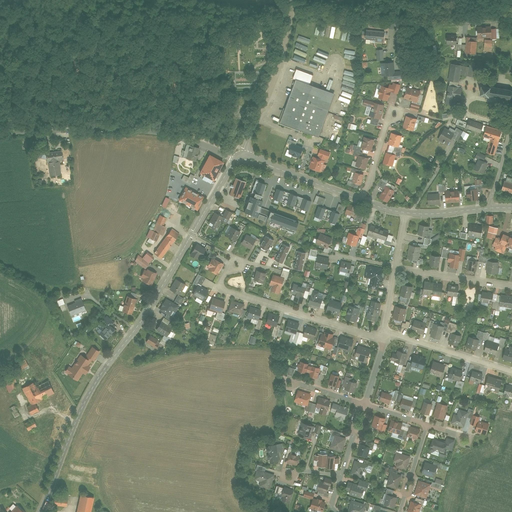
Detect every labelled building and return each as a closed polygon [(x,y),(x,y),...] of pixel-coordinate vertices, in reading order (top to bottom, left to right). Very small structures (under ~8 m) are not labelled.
[(321,35),(346,40),(346,41),(350,42),(353,29),(323,24),(321,35)] [(478,28),(479,39),(492,38),(492,30),(492,27),(478,28)] [(385,43),(386,32),(368,30),(366,41),(385,43)] [(300,32),(298,36),(310,40),(311,36),(300,32)] [(457,44),(459,44),(459,36),(447,36),(447,44),(457,44)] [(298,38),(297,42),(308,46),(309,42),(298,38)] [(485,41),(485,52),(493,52),(493,41),(485,41)] [(468,45),(467,52),(467,55),(478,55),(478,42),(468,42),(468,45)] [(295,55),(294,59),(306,63),(307,59),(295,55)] [(382,64),(382,76),(396,76),(396,63),(382,64)] [(450,81),(459,83),(461,75),(462,66),(451,64),(449,81),(450,81)] [(470,67),(462,66),(461,75),(469,76),(470,67)] [(297,70),(294,78),(297,80),(280,123),(320,138),(337,95),(310,85),(313,76),(297,70)] [(378,98),(389,102),(392,92),(399,95),(402,86),(394,83),(393,85),(390,84),(389,88),(382,86),(378,98)] [(350,102),(353,94),(355,90),(343,86),(339,99),(350,102)] [(449,86),(446,104),(460,107),(463,88),(459,87),(450,86),(449,86)] [(481,95),(510,100),(511,98),(511,90),(482,86),(481,95)] [(404,99),(418,103),(422,92),(408,87),(404,99)] [(380,119),(381,120),(386,106),(366,100),(364,106),(372,108),(369,116),(373,117),(380,119)] [(422,106),(413,103),(411,110),(420,112),(422,106)] [(378,126),(380,119),(373,117),(371,124),(378,126)] [(403,129),(414,132),(417,120),(406,117),(403,129)] [(457,125),(467,129),(469,123),(459,120),(457,125)] [(481,134),(484,125),(470,120),(469,123),(467,129),(481,134)] [(491,139),(499,141),(502,129),(486,126),(484,138),(491,139)] [(439,140),(449,146),(453,138),(455,134),(449,131),(445,128),(439,140)] [(450,128),(449,131),(455,134),(453,138),(459,141),(464,132),(457,128),(455,131),(450,128)] [(391,145),(399,148),(400,145),(403,136),(392,133),(388,145),(391,145)] [(363,148),(373,151),(376,140),(365,137),(361,148),(363,148)] [(497,155),(499,141),(491,139),(488,154),(497,155)] [(289,153),(300,157),(303,147),(296,145),(292,144),(289,153)] [(41,146),(34,147),(36,155),(38,158),(42,157),(45,159),(47,159),(47,163),(48,162),(51,176),(60,174),(59,161),(63,160),(61,152),(46,154),(46,156),(44,156),(42,155),(41,146)] [(196,161),(199,148),(189,146),(186,159),(196,161)] [(321,149),(318,158),(326,160),(329,161),(332,153),(321,149)] [(480,159),(484,162),(487,156),(479,152),(476,157),(480,159)] [(383,165),(393,168),(396,156),(388,153),(387,153),(383,165)] [(199,178),(207,182),(209,178),(213,180),(223,162),(210,155),(200,173),(201,174),(199,178)] [(318,158),(314,156),(310,168),(322,172),(326,160),(318,158)] [(362,157),(359,156),(356,167),(366,170),(369,159),(362,157)] [(474,170),(483,174),(488,164),(484,162),(480,159),(474,170)] [(362,185),(365,175),(360,174),(356,173),(353,183),(360,185),(362,185)] [(191,184),(195,175),(191,174),(190,177),(185,175),(182,180),(191,184)] [(248,183),(236,178),(233,187),(230,195),(243,200),(248,183)] [(259,216),(264,201),(261,200),(267,184),(256,181),(245,211),(259,216)] [(503,194),(511,196),(511,184),(506,182),(503,194)] [(380,198),(389,203),(396,191),(387,186),(380,198)] [(197,210),(204,197),(186,188),(179,200),(197,210)] [(274,199),(280,201),(284,191),(277,188),(274,199)] [(479,200),(478,190),(466,191),(468,202),(479,200)] [(447,203),(461,202),(460,192),(448,192),(447,192),(447,203)] [(290,193),(286,203),(294,206),(298,196),(290,193)] [(441,205),(441,194),(428,194),(429,206),(441,205)] [(314,203),(324,206),(327,198),(317,195),(314,203)] [(167,208),(171,199),(166,197),(162,206),(167,208)] [(312,201),(304,198),(301,208),(309,211),(312,201)] [(340,204),(337,211),(344,213),(346,206),(340,204)] [(350,204),(346,213),(357,217),(360,208),(350,204)] [(326,209),(319,206),(315,217),(322,219),(326,209)] [(224,217),(221,221),(227,224),(233,213),(227,210),(223,216),(224,217)] [(341,214),(333,211),(329,221),(337,224),(341,214)] [(223,216),(215,212),(209,222),(214,225),(218,227),(219,226),(221,221),(224,217),(223,216)] [(297,233),(301,223),(274,214),(270,223),(297,233)] [(163,228),(167,219),(159,216),(153,232),(150,231),(147,239),(156,243),(159,236),(163,238),(166,229),(163,228)] [(390,231),(372,225),(368,234),(387,241),(390,231)] [(419,235),(429,237),(430,230),(430,227),(420,225),(419,235)] [(471,225),(469,235),(482,237),(483,227),(471,225)] [(498,228),(490,226),(488,238),(496,239),(496,237),(498,228)] [(227,236),(236,241),(241,232),(232,227),(227,236)] [(359,227),(357,235),(361,236),(363,237),(366,229),(359,227)] [(178,235),(171,230),(154,256),(161,260),(178,235)] [(346,243),(357,246),(361,236),(357,235),(350,232),(346,243)] [(252,248),(257,240),(246,233),(240,243),(252,249),(252,248)] [(333,239),(321,233),(317,243),(329,249),(333,239)] [(495,250),(505,254),(508,246),(511,247),(511,237),(503,233),(501,239),(496,237),(496,239),(493,245),(496,247),(495,250)] [(260,246),(269,251),(275,240),(266,235),(260,246)] [(201,257),(206,249),(196,243),(190,255),(196,258),(197,255),(201,257)] [(275,259),(284,263),(293,248),(284,243),(275,259)] [(407,258),(419,261),(420,258),(422,247),(410,245),(407,258)] [(310,260),(318,261),(319,257),(320,251),(312,249),(310,260)] [(445,249),(443,257),(450,258),(451,253),(452,250),(445,249)] [(213,258),(215,259),(218,254),(212,251),(209,256),(213,258)] [(295,269),(304,271),(308,254),(299,252),(295,269)] [(461,255),(451,253),(450,258),(450,262),(452,263),(451,267),(459,269),(460,260),(461,255)] [(153,259),(147,254),(142,260),(139,257),(134,262),(146,271),(150,266),(149,265),(153,259)] [(441,257),(432,255),(430,266),(440,267),(441,257)] [(329,269),(331,259),(319,257),(318,261),(316,270),(322,271),(322,268),(329,269)] [(207,269),(219,276),(225,265),(215,259),(213,258),(207,269)] [(478,261),(469,260),(468,270),(477,271),(478,261)] [(352,263),(342,261),(340,267),(340,271),(350,273),(352,263)] [(500,262),(489,261),(489,263),(487,272),(498,274),(500,262)] [(386,269),(368,266),(366,277),(371,278),(369,288),(379,290),(381,280),(384,281),(386,269)] [(265,284),(267,274),(257,271),(254,281),(265,284)] [(151,288),(156,275),(148,272),(147,273),(144,272),(141,280),(143,281),(142,284),(151,288)] [(198,285),(201,287),(205,278),(198,274),(194,283),(198,285)] [(281,294),(285,278),(273,274),(270,285),(273,286),(272,291),(281,294)] [(171,289),(181,295),(187,285),(176,279),(171,289)] [(435,283),(426,281),(424,294),(433,296),(435,283)] [(435,283),(433,296),(442,297),(443,293),(444,284),(435,283)] [(302,303),(307,287),(294,284),(292,293),(296,294),(294,301),(302,303)] [(400,295),(411,298),(414,287),(403,284),(400,295)] [(193,295),(203,300),(208,291),(201,287),(198,285),(193,295)] [(449,285),(448,295),(458,297),(460,287),(449,285)] [(308,305),(321,309),(324,299),(319,297),(320,292),(313,289),(308,305)] [(494,301),(495,294),(482,292),(481,302),(493,303),(494,301)] [(501,302),(501,306),(511,307),(511,296),(502,295),(501,302)] [(176,301),(181,304),(184,298),(179,296),(176,301)] [(132,316),(136,300),(127,297),(122,314),(132,316)] [(219,312),(224,313),(227,302),(212,298),(210,310),(219,312)] [(175,317),(181,306),(166,299),(161,310),(175,317)] [(328,310),(341,314),(344,303),(331,299),(328,310)] [(85,312),(81,300),(74,302),(75,305),(67,307),(71,317),(85,312)] [(245,304),(233,301),(229,310),(242,314),(245,304)] [(373,301),(368,318),(378,321),(383,304),(373,301)] [(501,302),(494,301),(493,303),(493,309),(500,310),(501,306),(501,302)] [(263,310),(251,306),(247,317),(260,321),(260,320),(263,310)] [(346,319),(357,322),(360,309),(350,306),(346,319)] [(392,318),(404,321),(408,309),(396,306),(392,318)] [(224,313),(219,312),(218,319),(224,320),(226,314),(224,313)] [(281,316),(270,312),(266,323),(277,326),(278,326),(278,325),(281,316)] [(114,323),(107,317),(102,322),(106,325),(97,333),(106,341),(116,331),(111,326),(114,323)] [(157,331),(168,337),(175,323),(164,317),(157,331)] [(300,323),(290,320),(286,330),(295,333),(297,334),(298,332),(300,323)] [(411,331),(424,335),(428,324),(415,320),(411,331)] [(452,333),(456,334),(458,325),(450,322),(450,324),(447,331),(452,333)] [(444,330),(445,327),(435,323),(431,336),(441,339),(444,330)] [(278,326),(277,326),(274,336),(278,337),(282,326),(278,325),(278,326)] [(305,334),(304,336),(315,340),(318,329),(308,326),(305,334)] [(323,333),(318,346),(332,350),(336,337),(334,336),(334,334),(326,331),(325,334),(323,333)] [(478,337),(484,339),(486,333),(480,331),(478,337)] [(297,334),(295,333),(291,344),(296,345),(300,332),(298,332),(297,334)] [(300,332),(296,345),(298,346),(299,344),(302,344),(304,336),(305,334),(300,332)] [(449,343),(459,346),(462,336),(456,334),(452,333),(449,343)] [(155,348),(159,341),(151,336),(147,342),(155,348)] [(342,336),(338,347),(351,351),(354,340),(342,336)] [(477,351),(480,340),(470,337),(466,347),(477,351)] [(484,351),(497,355),(501,345),(489,341),(488,340),(484,351)] [(371,349),(359,345),(356,355),(359,356),(358,360),(367,363),(371,349)] [(100,352),(92,347),(86,357),(81,354),(72,368),(69,366),(65,373),(68,375),(68,376),(78,382),(83,374),(86,375),(90,368),(88,366),(92,360),(94,361),(100,352)] [(511,347),(510,347),(510,349),(506,348),(502,359),(511,362),(511,347)] [(395,362),(405,365),(408,354),(398,351),(395,362)] [(413,364),(412,366),(425,370),(428,359),(415,356),(413,364)] [(447,365),(434,361),(432,371),(436,373),(435,375),(443,378),(447,365)] [(308,366),(309,364),(301,362),(298,372),(306,374),(306,371),(308,366)] [(309,376),(318,378),(322,368),(313,365),(312,367),(310,373),(309,376)] [(464,371),(452,367),(449,377),(459,380),(461,381),(464,371)] [(483,374),(473,371),(470,381),(481,383),(483,374)] [(328,384),(336,387),(338,380),(340,376),(332,374),(328,384)] [(502,380),(489,376),(487,386),(486,389),(499,393),(502,380)] [(4,381),(10,392),(16,389),(11,378),(4,381)] [(355,393),(358,383),(349,380),(346,390),(355,393)] [(461,381),(459,380),(457,387),(464,389),(466,382),(461,381)] [(33,383),(22,388),(29,404),(26,406),(31,415),(40,411),(36,404),(55,395),(50,382),(36,389),(33,383)] [(309,402),(312,394),(298,390),(295,402),(308,406),(309,402)] [(380,401),(390,404),(393,395),(382,392),(380,401)] [(317,405),(317,408),(321,409),(320,413),(327,415),(331,401),(320,397),(317,405)] [(400,408),(411,411),(414,401),(403,398),(402,402),(400,408)] [(317,405),(309,402),(308,406),(306,410),(315,413),(317,408),(317,405)] [(422,413),(430,415),(433,404),(425,402),(422,413)] [(434,416),(445,419),(449,405),(442,403),(438,402),(434,416)] [(337,414),(336,416),(346,420),(350,408),(339,405),(337,414)] [(467,417),(469,412),(460,410),(459,415),(455,414),(452,424),(465,427),(467,417)] [(385,424),(387,419),(376,415),(372,426),(383,429),(385,424)] [(471,424),(477,426),(478,421),(480,417),(474,415),(473,419),(471,424)] [(35,419),(26,423),(29,431),(39,426),(35,419)] [(392,420),(389,431),(400,435),(402,429),(403,424),(392,420)] [(475,431),(487,435),(490,424),(478,421),(477,426),(475,431)] [(311,440),(315,427),(302,423),(298,436),(311,440)] [(410,431),(408,436),(418,439),(421,429),(411,426),(410,431)] [(410,431),(402,429),(400,435),(399,437),(407,440),(408,436),(410,431)] [(343,452),(347,439),(340,437),(335,435),(330,448),(343,452)] [(430,448),(445,452),(446,448),(448,443),(446,442),(433,438),(430,448)] [(448,443),(446,448),(453,450),(456,441),(447,438),(446,442),(448,443)] [(368,441),(366,446),(372,448),(375,449),(376,443),(368,441)] [(279,459),(281,459),(280,452),(285,452),(284,444),(268,445),(270,460),(271,460),(271,463),(280,462),(279,459)] [(358,455),(368,458),(372,448),(366,446),(361,444),(358,455)] [(288,463),(298,466),(301,455),(291,452),(288,463)] [(412,457),(398,452),(395,462),(398,463),(397,467),(407,470),(412,457)] [(318,466),(326,467),(327,456),(327,454),(319,454),(318,456),(316,455),(315,460),(318,461),(318,466)] [(326,467),(326,468),(336,469),(336,463),(340,464),(340,459),(337,458),(337,457),(327,456),(326,467)] [(370,465),(356,461),(351,475),(362,478),(364,472),(367,473),(370,465)] [(422,474),(435,478),(439,468),(439,466),(434,464),(426,462),(422,474)] [(270,490),(275,475),(266,472),(259,470),(256,480),(261,481),(260,487),(270,490)] [(398,489),(403,475),(392,472),(387,486),(398,489)] [(318,491),(328,494),(331,483),(321,480),(318,491)] [(359,480),(358,485),(366,487),(365,491),(367,492),(370,483),(359,480)] [(415,494),(427,498),(432,486),(432,484),(420,480),(415,494)] [(350,495),(362,499),(365,491),(366,487),(358,485),(353,483),(350,492),(350,495)] [(275,493),(282,495),(284,488),(278,486),(275,493)] [(295,490),(285,487),(284,488),(282,495),(282,496),(284,497),(282,502),(291,504),(295,490)] [(304,497),(314,500),(314,499),(316,493),(306,491),(304,497)] [(90,511),(93,495),(81,493),(77,511),(90,511)] [(395,509),(399,498),(393,496),(388,494),(384,505),(395,509)] [(66,498),(54,496),(53,503),(65,505),(66,498)] [(324,511),(327,502),(314,499),(314,500),(312,508),(324,511)] [(365,511),(366,510),(368,505),(366,504),(353,500),(348,511),(365,511)] [(408,511),(420,511),(423,505),(415,502),(412,501),(408,511)]
